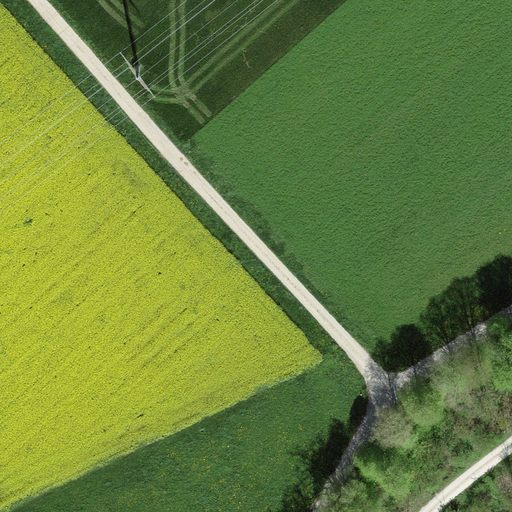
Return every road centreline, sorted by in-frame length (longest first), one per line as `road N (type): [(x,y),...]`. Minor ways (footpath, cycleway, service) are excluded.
road 1 (track): [(36,0),(386,394)]
road 2 (track): [(386,394),(511,318)]
road 3 (track): [(320,511),(386,394)]
